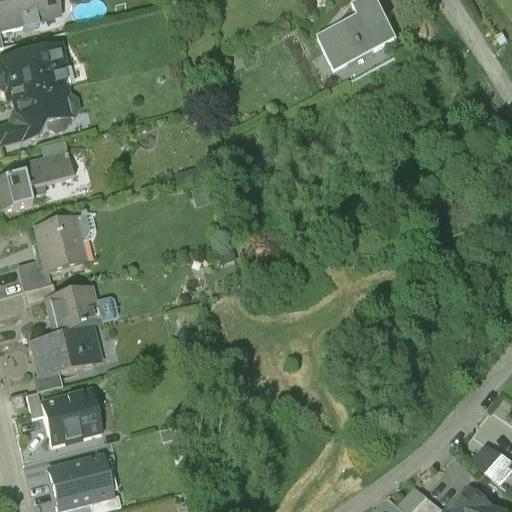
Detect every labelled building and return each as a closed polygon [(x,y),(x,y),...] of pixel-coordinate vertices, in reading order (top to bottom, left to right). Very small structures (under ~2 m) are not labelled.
[(0,0),(0,32),(23,27),(20,16),(35,12),(38,24),(61,18),(57,0),(0,0)] [(375,0),(360,0),(350,5),(357,17),(316,38),(323,52),(331,69),(344,63),(342,60),(371,46),(374,51),(395,40),(375,0)] [(33,37),(31,27),(2,33),(5,43),(33,37)] [(60,47),(38,53),(37,51),(19,55),(20,58),(0,62),(0,89),(2,91),(3,90),(8,93),(7,94),(8,95),(10,94),(12,103),(67,90),(70,89),(70,87),(73,82),(70,69),(66,70),(60,47)] [(67,90),(12,103),(16,117),(12,118),(9,123),(10,127),(0,129),(0,147),(1,148),(22,142),(22,143),(37,140),(45,127),(47,126),(48,131),(55,135),(63,133),(67,126),(66,122),(74,120),(78,113),(76,103),(69,98),(67,90)] [(67,157),(20,169),(22,176),(0,181),(0,213),(32,206),(30,198),(45,195),(44,189),(73,182),(67,157)] [(73,222),(34,231),(42,265),(45,278),(47,277),(84,268),(73,222)] [(42,265),(16,271),(22,296),(50,289),(47,277),(45,278),(42,265)] [(50,289),(22,296),(26,309),(45,305),(44,303),(53,300),(50,289)] [(87,292),(73,296),(70,292),(63,294),(62,298),(53,300),(44,303),(45,305),(53,340),(91,330),(92,330),(92,329),(114,323),(116,320),(112,305),(109,303),(91,307),(87,292)] [(53,340),(28,346),(33,366),(38,368),(41,380),(41,382),(57,378),(94,369),(90,354),(95,346),(91,330),(53,340)] [(57,378),(41,382),(41,380),(31,382),(35,397),(37,397),(60,391),(57,378)] [(91,396),(40,408),(43,420),(50,450),(101,437),(91,396)] [(35,397),(26,400),(31,423),(43,420),(40,408),(37,397),(35,397)] [(511,474),(487,455),(472,474),(501,499),(511,484),(511,474)] [(100,462),(48,474),(57,511),(73,511),(89,508),(110,503),(100,462)] [(110,503),(89,508),(90,511),(119,511),(117,501),(110,503)]
